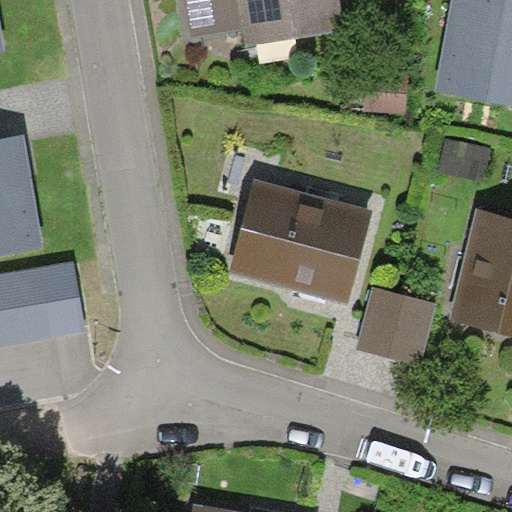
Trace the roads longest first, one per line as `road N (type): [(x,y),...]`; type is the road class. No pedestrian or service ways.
road 1 (residential): [(511,472),(157,360),(99,0)]
road 2 (track): [(107,511),(131,398),(157,360)]
